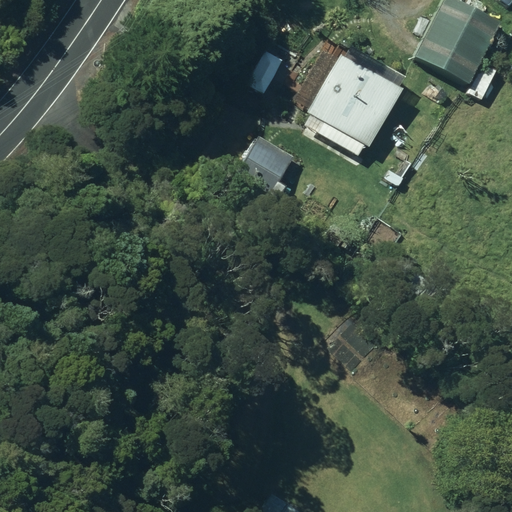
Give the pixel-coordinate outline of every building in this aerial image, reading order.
[(461,89),(476,96),(490,68),(477,61),(484,46),(429,20),(411,57),(464,84),(461,89)] [(314,132),(356,153),(361,142),(365,145),(400,85),(374,72),(381,61),(354,47),(348,58),(337,51),(303,110),(321,120),(314,132)] [(234,172),(278,198),(285,186),(276,181),(291,155),(256,134),(234,172)] [(381,178),(397,186),(404,174),(389,165),(381,178)] [(354,184),(334,172),(326,187),(345,198),(354,184)] [(254,511),(299,511),(269,491),(254,511)]
